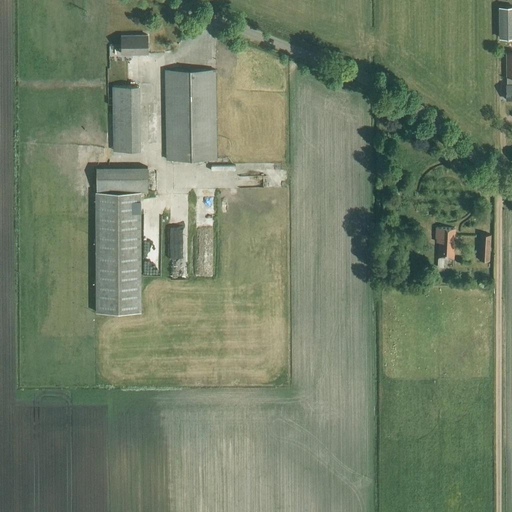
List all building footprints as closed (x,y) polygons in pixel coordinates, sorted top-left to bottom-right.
[(499,39),(511,38),(511,6),(498,7),(499,39)] [(148,35),(122,35),(122,53),(148,53),(148,35)] [(215,69),(166,70),(167,159),(217,158),(215,69)] [(113,86),(113,122),(114,150),(140,150),(139,86),(113,86)] [(68,129),(69,136),(77,135),(76,127),(68,129)] [(281,184),(281,164),(269,163),(269,184),(281,184)] [(94,311),(134,311),(135,191),(147,191),(147,166),(96,166),(96,191),(95,191),(94,311)] [(262,185),(262,175),(238,175),(238,185),(262,185)] [(32,203),(33,211),(41,210),(40,202),(32,203)] [(442,268),(443,258),(453,258),(455,228),(441,227),(441,228),(436,228),(435,238),(436,238),(436,242),(439,242),(438,267),(442,268)] [(171,251),(168,251),(168,274),(183,274),(183,236),(171,236),(171,251)] [(142,239),(144,273),(159,273),(157,238),(142,239)] [(491,240),(483,240),(481,259),(489,260),(491,240)] [(203,276),(211,272),(208,266),(200,270),(203,276)] [(182,290),(182,302),(190,302),(191,291),(182,290)] [(120,323),(135,323),(135,316),(120,315),(120,323)] [(183,335),(186,338),(196,332),(194,328),(183,335)]
